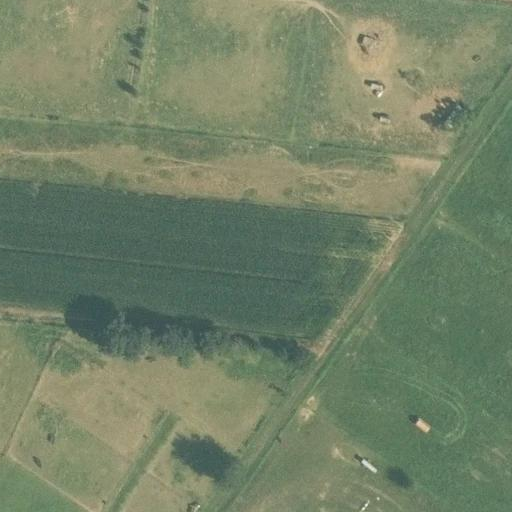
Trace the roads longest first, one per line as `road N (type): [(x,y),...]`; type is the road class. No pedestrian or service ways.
road 1 (unclassified): [(511,85),(222,511)]
road 2 (track): [(318,368),(292,353),(0,324)]
